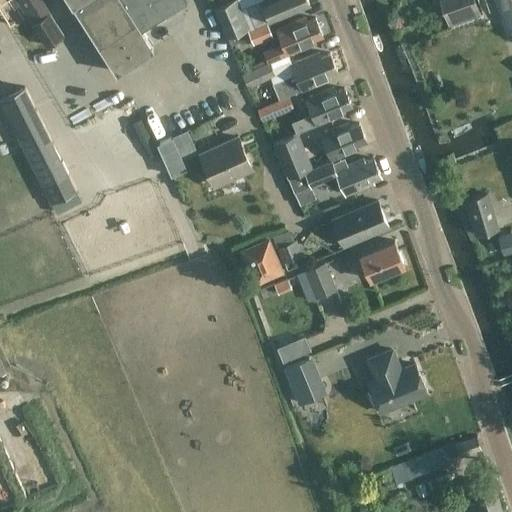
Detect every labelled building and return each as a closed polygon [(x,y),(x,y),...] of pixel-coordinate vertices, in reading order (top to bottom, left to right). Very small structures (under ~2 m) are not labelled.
[(16,0),(25,12),(46,47),(63,36),(49,14),(50,13),(43,1),(41,1),(40,0),(16,0)] [(154,49),(141,29),(146,26),(128,0),(70,0),(117,72),(154,49)] [(128,0),(146,26),(187,1),(186,0),(128,0)] [(226,39),(250,28),(237,0),(232,0),(213,9),(226,39)] [(258,0),(252,3),(245,5),(254,27),(309,4),(307,0),(258,0)] [(439,0),(448,27),(480,15),(474,0),(439,0)] [(511,32),(511,0),(496,0),(509,33),(511,32)] [(265,52),(269,62),(315,43),(313,39),(322,35),(315,18),(306,22),(304,17),(276,29),(283,44),(265,52)] [(273,37),(267,22),(247,31),(253,45),(273,37)] [(337,71),(330,53),(321,57),(319,52),(291,64),(302,90),(329,78),(328,74),(337,71)] [(275,75),(269,62),(242,75),(248,88),(275,75)] [(25,87),(0,99),(0,102),(43,187),(52,204),(77,191),(69,175),(25,87)] [(351,106),(344,88),(335,92),(333,87),(305,99),(316,125),(344,113),(342,109),(351,106)] [(293,107),(288,96),(257,109),(262,120),(293,107)] [(366,141),(359,123),(350,127),(348,122),(320,134),(331,160),(358,148),(357,144),(366,141)] [(186,130),(157,143),(171,174),(186,168),(180,155),(194,149),(186,130)] [(274,145),(286,175),(310,166),(298,135),(274,145)] [(251,169),(237,137),(201,153),(215,185),(251,169)] [(362,157),(347,164),(344,157),(332,162),(331,160),(304,171),(311,188),(324,182),(328,191),(342,185),(346,195),(373,183),(372,180),(381,176),(373,158),(364,162),(362,157)] [(498,228),(488,193),(466,200),(477,235),(498,228)] [(386,221),(378,201),(333,219),(343,245),(377,231),(375,226),(386,221)] [(245,265),(249,263),(256,281),(281,270),(268,240),(243,251),(240,253),(245,265)] [(301,255),(295,240),(277,247),(283,263),(301,255)] [(497,255),(511,250),(511,240),(494,245),(497,255)] [(349,260),(353,270),(365,265),(371,279),(404,265),(394,241),(361,254),(361,255),(349,260)] [(316,298),(337,290),(325,261),(305,270),(316,298)] [(287,278),(274,284),(278,295),(292,289),(287,278)] [(392,349),(368,359),(376,380),(369,383),(381,411),(427,392),(415,364),(400,370),(392,349)] [(285,368),(300,403),(323,393),(309,358),(285,368)] [(477,435),(455,443),(392,467),(399,481),(446,464),(444,459),(458,455),(459,457),(482,449),(477,435)] [(416,452),(412,442),(392,450),(396,460),(416,452)] [(438,477),(405,482),(406,494),(440,489),(438,477)] [(471,511),(502,511),(492,481),(471,488),(475,500),(468,503),(471,511)]
